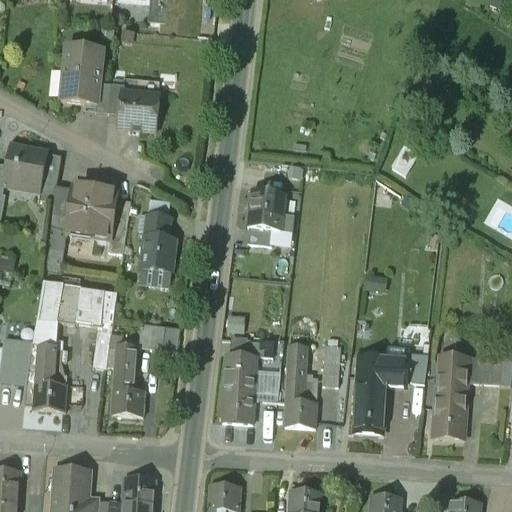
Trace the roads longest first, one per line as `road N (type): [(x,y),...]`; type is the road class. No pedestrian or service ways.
road 1 (tertiary): [(242,0),(189,453)]
road 2 (residential): [(511,473),(189,453)]
road 3 (residential): [(189,453),(0,439)]
road 4 (residential): [(0,99),(137,175)]
